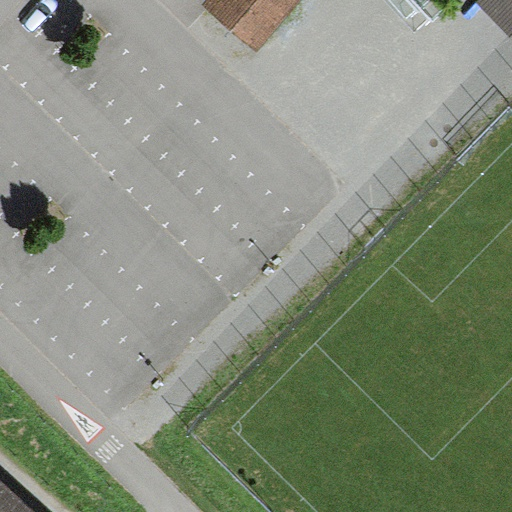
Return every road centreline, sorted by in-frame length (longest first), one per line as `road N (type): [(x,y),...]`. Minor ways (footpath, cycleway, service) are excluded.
road 1 (unknown): [(143,0),(316,162),(335,192),(327,220),(119,454)]
road 2 (residential): [(0,335),(177,511)]
